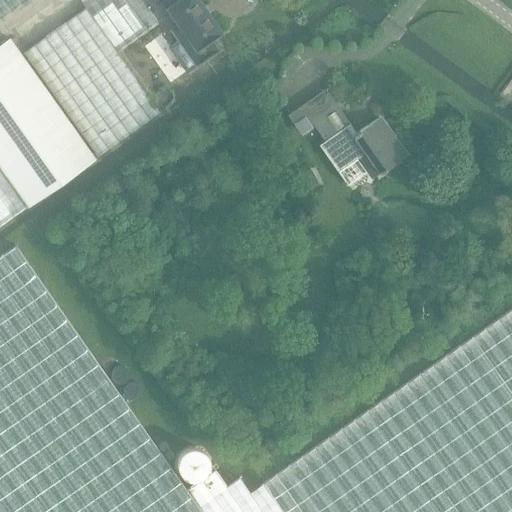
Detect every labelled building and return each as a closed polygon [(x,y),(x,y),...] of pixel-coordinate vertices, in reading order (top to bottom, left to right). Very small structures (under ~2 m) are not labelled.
[(0,0),(0,21),(29,0),(0,0)] [(24,51),(23,52),(95,157),(158,112),(116,53),(155,25),(158,23),(140,0),(82,0),(87,6),(24,51)] [(155,0),(157,2),(159,0),(162,0),(168,6),(166,8),(177,24),(170,29),(177,40),(167,47),(185,73),(202,60),(218,50),(211,40),(221,32),(198,0),(155,0)] [(9,38),(0,44),(0,169),(26,206),(94,158),(9,38)] [(295,112),(287,117),(300,136),(313,127),(314,128),(324,143),(318,147),(344,183),(346,182),(338,172),(359,158),(357,156),(362,152),(378,174),(379,173),(380,174),(406,157),(379,118),(357,134),(352,128),(351,128),(325,91),(300,108),(295,112)] [(0,169),(0,224),(26,206),(0,169)] [(17,244),(0,255),(0,511),(201,511),(186,489),(113,383),(109,377),(17,244)] [(511,511),(511,307),(261,484),(280,511),(511,511)] [(214,470),(186,489),(201,511),(280,511),(261,484),(249,493),(239,478),(225,487),(214,470)]
